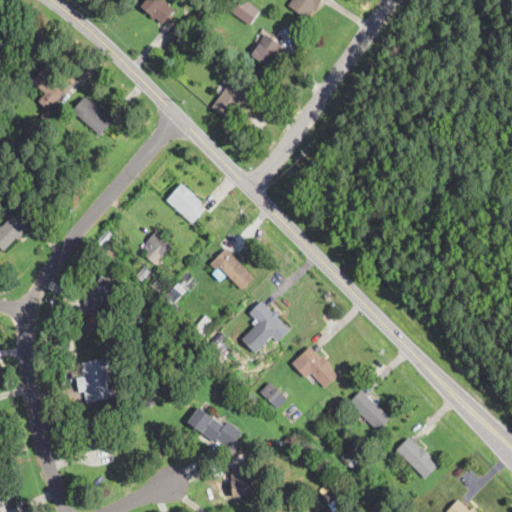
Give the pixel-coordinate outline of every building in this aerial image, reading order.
[(162,25),(141,7),(147,0),(163,0),(175,10),(162,25)] [(237,0),(231,12),(252,23),(260,8),(243,0),(237,0)] [(323,0),(317,9),(315,7),(308,19),(289,6),(293,0),(323,0)] [(224,13),(216,8),(220,2),(228,7),(224,13)] [(267,67),(251,56),(266,34),(282,44),(267,67)] [(59,79),(61,76),(71,85),(66,91),(65,90),(49,109),(39,101),(45,93),(32,82),(45,67),(59,79)] [(240,109),(237,108),(229,120),(213,108),(233,79),(249,91),(245,96),(248,98),(240,109)] [(101,136),(73,113),(86,96),(114,119),(101,136)] [(53,115),(45,123),(39,118),(47,109),(53,115)] [(193,224),(167,200),(182,183),(202,202),(201,204),(206,209),(193,224)] [(29,228),(19,239),(17,237),(4,250),(0,246),(0,226),(1,225),(3,227),(15,215),(29,228)] [(166,259),(148,240),(158,230),(176,249),(166,259)] [(229,247),(216,243),(218,235),(231,239),(229,247)] [(242,290),(213,262),(226,249),(255,277),(242,290)] [(193,275),(182,287),(176,281),(187,269),(193,275)] [(100,314),(84,304),(92,291),(91,290),(101,275),(118,286),(100,314)] [(163,285),(159,289),(152,283),(157,278),(161,283),(163,285)] [(187,290),(179,282),(165,295),(172,303),(187,290)] [(274,312),(275,311),(278,314),(277,315),(291,329),(279,342),(264,328),(260,332),(254,327),(259,322),(250,313),(262,301),(274,312)] [(176,316),(169,308),(175,303),(182,311),(176,316)] [(141,324),(129,317),(133,310),(145,318),(141,324)] [(215,321),(205,334),(196,326),(206,313),(215,321)] [(217,348),(223,353),(218,357),(208,345),(214,340),(212,338),(222,330),(226,336),(217,344),(219,346),(217,348)] [(321,357),(323,356),(332,365),(330,367),(338,375),(326,388),(298,358),(310,346),(321,357)] [(148,360),(146,366),(135,361),(137,355),(148,360)] [(106,358),(113,397),(100,399),(101,406),(91,408),(90,403),(88,403),(85,391),(80,392),(77,378),(86,376),(83,363),(106,358)] [(160,366),(156,375),(152,374),(151,378),(146,376),(152,363),(160,366)] [(147,368),(144,374),(136,370),(138,364),(147,368)] [(278,408),(261,392),(270,382),(288,398),(278,408)] [(378,431),(349,402),(362,389),(391,418),(378,431)] [(136,409),(134,396),(155,392),(158,404),(136,409)] [(224,427),(229,421),(243,432),(231,447),(218,438),(214,442),(188,423),(205,400),(213,406),(207,414),(224,427)] [(94,450),(86,422),(105,417),(112,445),(94,450)] [(287,437),(283,443),(276,439),(281,432),(287,437)] [(332,435),(327,441),(323,437),(329,432),(332,435)] [(420,448),(422,446),(432,456),(430,458),(438,465),(425,478),(403,456),(401,459),(395,453),(397,450),(409,437),(420,448)] [(88,440),(87,461),(105,462),(106,441),(88,440)] [(349,465),(341,457),(349,449),(357,457),(349,465)] [(234,497),(231,467),(253,464),(254,478),(252,479),(254,495),(234,497)] [(327,485),(330,490),(332,489),(338,498),(329,504),(320,489),(327,485)] [(471,510),(473,507),(478,511),(447,511),(459,499),(471,510)]
